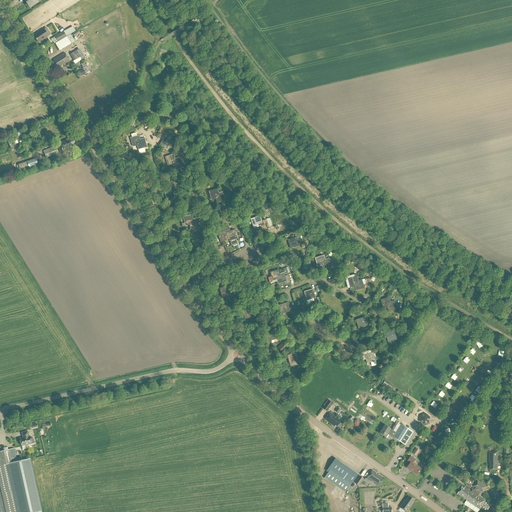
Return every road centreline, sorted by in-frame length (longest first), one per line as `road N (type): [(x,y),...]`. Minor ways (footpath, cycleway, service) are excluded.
road 1 (track): [(180,49),(240,126),(320,207),(415,282),(511,339)]
road 2 (tertiary): [(236,355),(0,6)]
road 3 (tertiary): [(440,511),(236,355)]
road 4 (unclassified): [(236,355),(212,370),(161,372),(0,411)]
